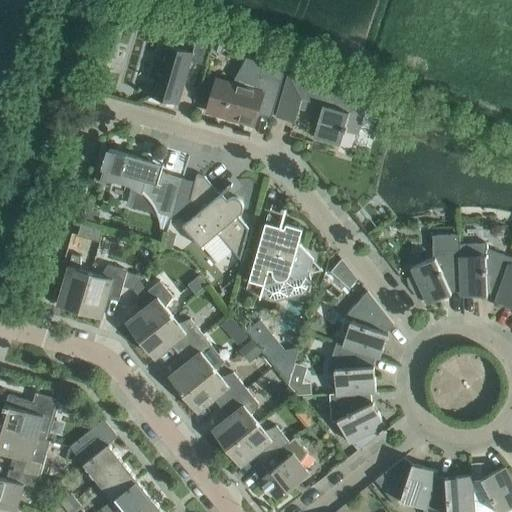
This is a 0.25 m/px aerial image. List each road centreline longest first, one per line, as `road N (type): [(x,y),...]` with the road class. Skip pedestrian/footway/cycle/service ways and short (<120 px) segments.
road 1 (residential): [(33,334),(92,131),(108,114),(132,113),(283,158),(431,343)]
road 2 (residential): [(33,334),(91,351),(119,372),(232,511)]
road 3 (residential): [(306,511),(430,422)]
